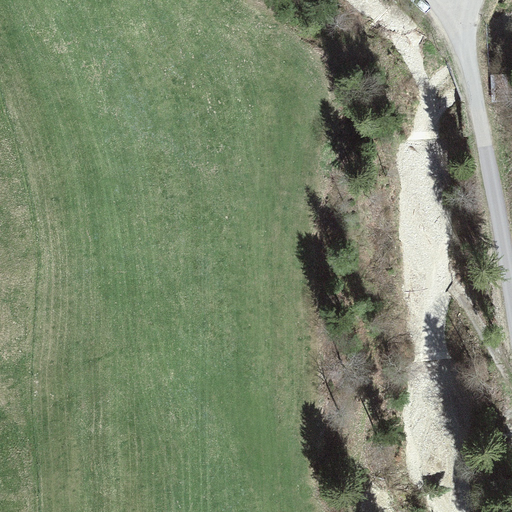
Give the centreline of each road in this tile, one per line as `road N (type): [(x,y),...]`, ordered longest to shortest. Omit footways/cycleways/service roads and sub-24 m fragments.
road 1 (unclassified): [(511,312),(479,95),(461,41),(463,3)]
road 2 (track): [(378,511),(423,351),(434,340),(473,346),(511,372)]
